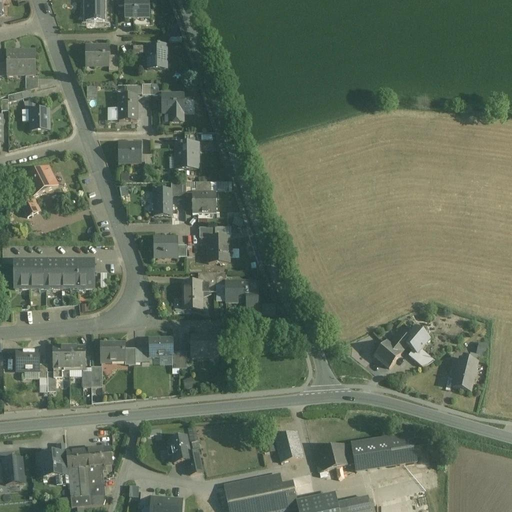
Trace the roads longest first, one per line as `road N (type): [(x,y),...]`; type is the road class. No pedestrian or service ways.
road 1 (tertiary): [(328,397),(314,347),(269,256),(182,0)]
road 2 (tertiary): [(0,428),(328,397)]
road 3 (residential): [(87,140),(135,296),(115,320),(0,335)]
road 4 (tertiary): [(511,438),(391,403),(328,397)]
road 5 (residential): [(47,23),(87,140)]
